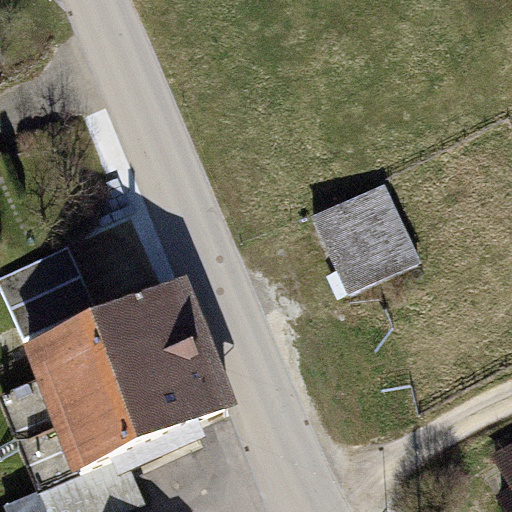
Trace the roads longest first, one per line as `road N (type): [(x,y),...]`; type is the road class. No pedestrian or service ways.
road 1 (residential): [(98,0),(306,511)]
road 2 (track): [(328,511),(451,430),(511,401)]
